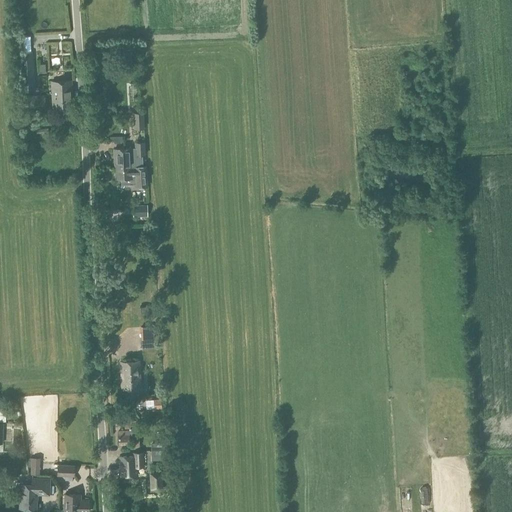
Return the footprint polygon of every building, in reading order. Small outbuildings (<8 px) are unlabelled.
[(61,49),(70,48),(69,39),(60,41),(61,49)] [(23,91),(35,90),(32,51),(21,52),(23,91)] [(53,109),(73,108),(71,80),(51,81),(53,109)] [(25,110),(45,109),(44,96),(24,97),(25,110)] [(143,112),(133,113),(134,122),(134,127),(144,127),(143,112)] [(131,164),(146,163),(145,142),(136,142),(136,148),(114,149),(114,165),(131,164)] [(131,164),(114,165),(115,178),(132,178),(132,176),(136,176),(137,186),(148,186),(147,163),(146,163),(131,164)] [(103,211),(122,212),(123,201),(104,201),(103,211)] [(134,216),(148,216),(148,205),(134,205),(134,216)] [(123,389),(140,388),(138,361),(121,362),(123,389)] [(118,431),(119,447),(139,446),(139,433),(137,433),(136,421),(129,421),(129,418),(124,418),(124,424),(129,424),(129,431),(118,431)] [(167,443),(151,443),(152,460),(162,459),(162,450),(167,450),(167,443)] [(135,456),(120,457),(121,476),(137,475),(136,467),(144,467),(143,452),(135,453),(135,456)] [(32,458),(31,474),(39,474),(40,458),(32,458)] [(75,476),(76,465),(59,465),(59,475),(75,476)] [(151,489),(163,489),(163,473),(151,473),(151,489)] [(49,494),(50,478),(32,477),(32,483),(20,483),(19,508),(36,508),(37,494),(49,494)] [(425,489),(417,489),(418,507),(426,507),(425,489)] [(87,511),(88,500),(80,500),(80,495),(64,494),(63,511),(87,511)]
